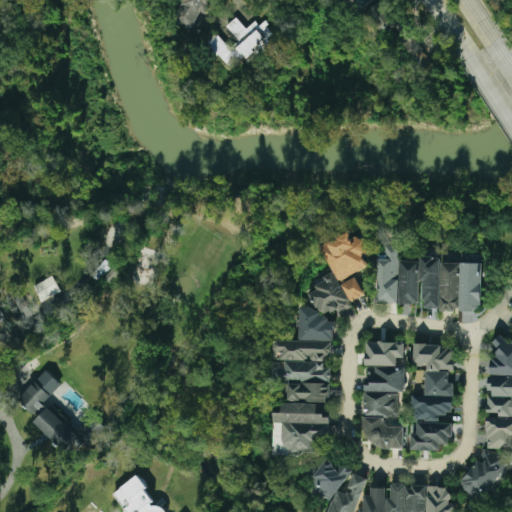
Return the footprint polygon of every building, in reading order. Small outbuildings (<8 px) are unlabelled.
[(184,0),(174,19),(191,28),(201,11),(205,14),(212,0),(184,0)] [(325,0),(334,11),(348,0),(325,0)] [(382,9),(379,3),(360,15),(375,38),(399,23),(388,5),(382,9)] [(231,67),(242,55),(251,63),(265,48),(263,46),(274,34),(257,18),(248,28),(235,17),(226,27),(239,39),(231,48),(216,34),(207,44),(231,67)] [(402,45),(423,71),(433,63),(412,37),(402,45)] [(328,245),(346,279),(376,264),(370,252),(376,249),(367,232),(361,236),(357,229),(328,245)] [(398,303),(399,246),(386,245),(386,255),(378,255),(377,303),(398,303)] [(482,263),(440,262),(440,256),(420,256),(420,260),(400,260),(399,303),(421,304),(421,308),(440,308),(440,310),(473,311),(474,305),(481,305),(482,263)] [(107,284),(117,273),(111,267),(111,266),(105,260),(93,272),(107,284)] [(321,308),(314,294),(324,289),(321,284),(331,279),(329,276),(339,270),(346,284),(358,277),(366,292),(351,300),(355,306),(339,315),(336,308),(328,313),(321,308)] [(332,320),(340,321),(340,329),(336,329),(336,339),(302,338),(304,305),(316,306),(332,318),(332,320)] [(490,375),(511,375),(511,339),(496,339),(496,358),(490,358),(490,375)] [(331,340),(273,340),(273,352),(279,352),(279,359),(284,359),(284,369),(275,369),(275,381),(330,381),(330,367),(324,367),(324,357),(331,357),(331,340)] [(396,366),(397,357),(404,357),(404,342),(366,341),(365,365),(396,366)] [(411,420),(438,421),(438,413),(452,414),(453,382),(449,382),(449,371),(452,371),(453,345),(414,344),(413,365),(426,365),(425,395),(412,395),(411,420)] [(405,368),(366,367),(365,391),(404,392),(405,368)] [(18,399),(37,416),(46,406),(43,403),(61,384),(46,370),(18,399)] [(487,448),(511,448),(511,376),(489,376),(489,396),(487,396),(487,412),(499,412),(499,417),(487,417),(487,448)] [(328,401),(328,383),(288,382),(288,400),(328,401)] [(399,393),(365,392),(364,447),(404,448),(404,427),(385,426),(385,417),(399,417),(399,393)] [(317,403),(282,402),(281,412),(275,412),(274,454),(316,455),(316,437),(329,438),(330,415),(317,414),(317,403)] [(33,422),(69,455),(83,440),(47,407),(33,422)] [(439,450),(439,444),(450,444),(451,423),(417,422),(417,433),(411,433),(411,450),(439,450)] [(510,457),(479,447),(462,499),(483,506),(493,472),(504,475),(510,457)] [(350,474),(329,457),(306,485),(327,502),(350,474)] [(356,511),(370,480),(356,474),(347,494),(339,491),(330,511),(356,511)] [(112,493),(124,511),(162,511),(138,476),(112,493)] [(385,498),(385,511),(405,511),(406,483),(391,483),(391,498),(385,498)] [(425,511),(426,486),(406,486),(406,511),(425,511)] [(454,511),(454,503),(449,503),(450,487),(427,486),(426,511),(454,511)] [(358,511),(384,511),(385,488),(370,487),(370,495),(366,495),(358,511)]
